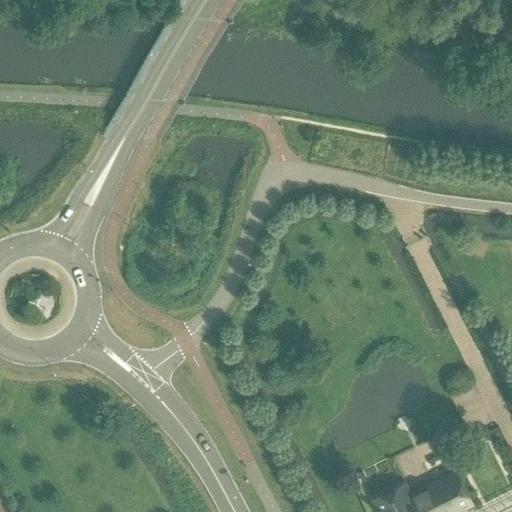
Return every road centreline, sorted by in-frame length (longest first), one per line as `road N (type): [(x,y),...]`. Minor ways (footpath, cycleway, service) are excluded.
road 1 (unclassified): [(140,381),(222,302),(261,200),(281,172),(511,209)]
road 2 (primary): [(97,183),(200,0)]
road 3 (primary): [(234,511),(184,424),(140,381)]
